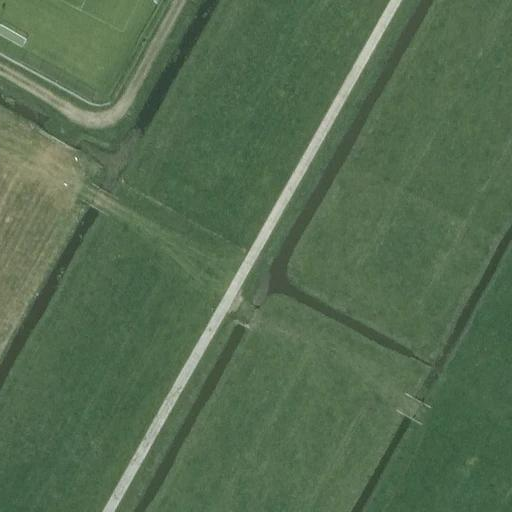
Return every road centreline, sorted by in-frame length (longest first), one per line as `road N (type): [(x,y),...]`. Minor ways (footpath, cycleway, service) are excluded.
road 1 (track): [(399,0),(110,511)]
road 2 (track): [(0,74),(83,120),(101,120),(122,106),(180,0)]
